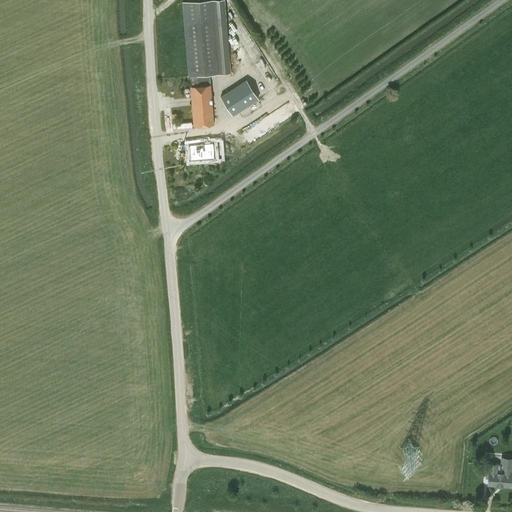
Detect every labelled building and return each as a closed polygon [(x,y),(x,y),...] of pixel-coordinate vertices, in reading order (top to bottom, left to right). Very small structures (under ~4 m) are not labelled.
[(223,0),(211,0),(182,2),(189,76),(190,76),(191,86),(190,86),(194,125),(214,124),(209,74),(230,72),(223,0)] [(252,49),(252,50),(256,47),(244,28),(234,34),(245,53),(252,49)] [(258,98),(252,89),(234,100),(228,91),(221,96),(233,114),(258,98)] [(189,159),(213,158),(212,142),(188,143),(189,159)] [(511,473),(511,466),(502,465),(501,472),(489,471),(488,484),(511,486),(511,473)]
